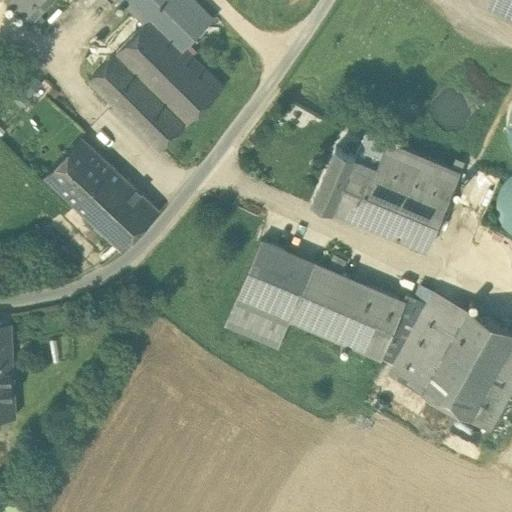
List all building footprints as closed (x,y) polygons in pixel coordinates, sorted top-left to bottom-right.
[(12,0),(28,16),(43,0),(12,0)] [(194,0),(119,0),(144,24),(154,14),(185,45),(212,18),(194,0)] [(511,0),(490,0),(489,4),(511,14),(511,0)] [(185,45),(154,14),(144,24),(116,52),(187,123),(224,85),(185,45)] [(187,123),(116,52),(90,78),(161,149),(187,123)] [(23,85),(37,104),(57,89),(43,71),(23,85)] [(0,76),(0,98),(1,99),(15,84),(3,73),(0,76)] [(354,156),(338,149),(338,148),(336,147),(313,201),(315,202),(331,208),(331,209),(333,210),(333,209),(355,218),(387,141),(366,132),(356,156),(354,155),(354,156)] [(82,136),(44,176),(76,206),(99,181),(108,189),(122,175),(82,136)] [(461,172),(388,140),(387,141),(355,218),(428,250),(461,172)] [(122,175),(108,189),(99,181),(76,206),(122,250),(160,211),(122,175)] [(511,176),(507,180),(499,192),(496,206),(499,220),(507,232),(511,234),(511,176)] [(487,206),(492,191),(486,189),(488,183),(477,180),(470,200),(487,206)] [(313,261),(261,239),(225,324),(279,347),(291,318),(288,317),(313,261)] [(368,284),(313,261),(288,317),(291,318),(344,341),(368,284)] [(405,300),(368,284),(344,341),(381,357),(405,300)] [(395,363),(388,374),(421,392),(467,309),(435,290),(395,363)] [(428,303),(408,293),(405,300),(381,357),(395,363),(428,303)] [(511,334),(467,309),(421,392),(490,430),(511,390),(511,334)] [(11,323),(0,323),(0,417),(16,417),(11,323)]
